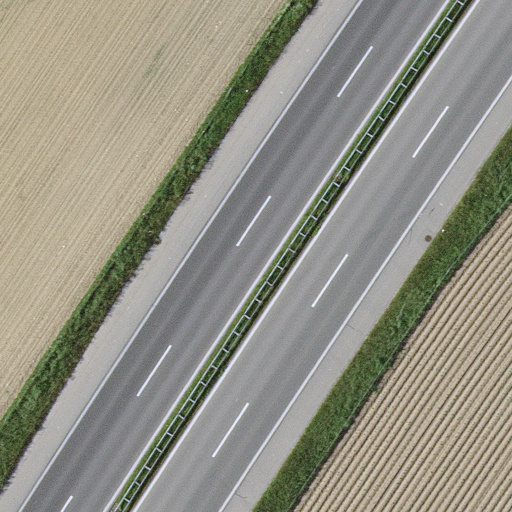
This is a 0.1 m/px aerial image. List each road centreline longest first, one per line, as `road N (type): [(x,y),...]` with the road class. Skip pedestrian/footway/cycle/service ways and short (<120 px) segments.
road 1 (motorway): [(405,0),(62,511)]
road 2 (motorway): [(177,511),(511,15)]
